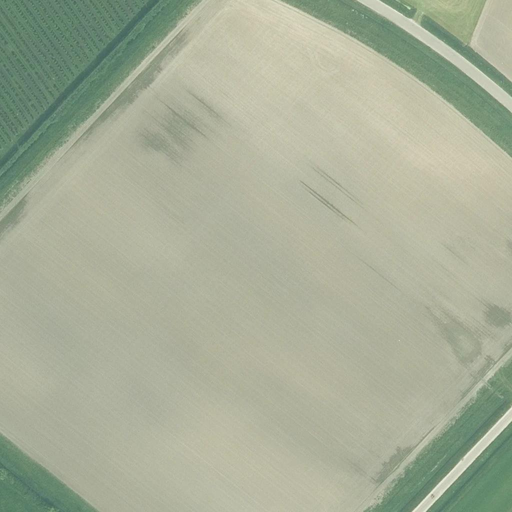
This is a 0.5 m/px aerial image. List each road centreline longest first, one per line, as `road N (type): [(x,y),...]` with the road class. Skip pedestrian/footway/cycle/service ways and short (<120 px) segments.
road 1 (unclassified): [(365,0),(465,66),(511,108)]
road 2 (unclassified): [(417,511),(511,411)]
